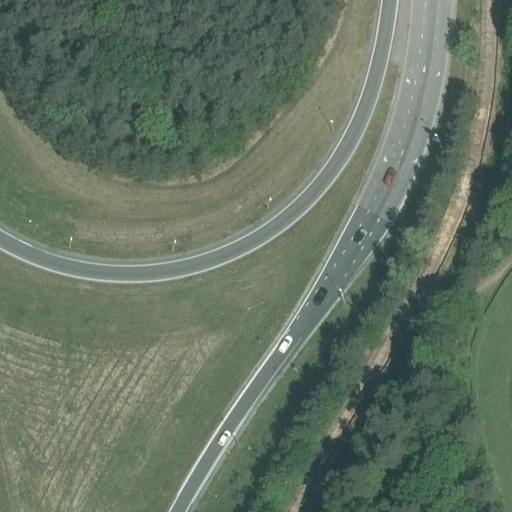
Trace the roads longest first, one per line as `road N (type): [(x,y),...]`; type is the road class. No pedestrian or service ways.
road 1 (motorway): [(176,511),(353,250),(399,162),(420,92),(430,0)]
road 2 (motorway): [(387,0),(368,94),(339,160),(289,216),(247,246),(205,265),(108,277),(57,268),(0,243)]
